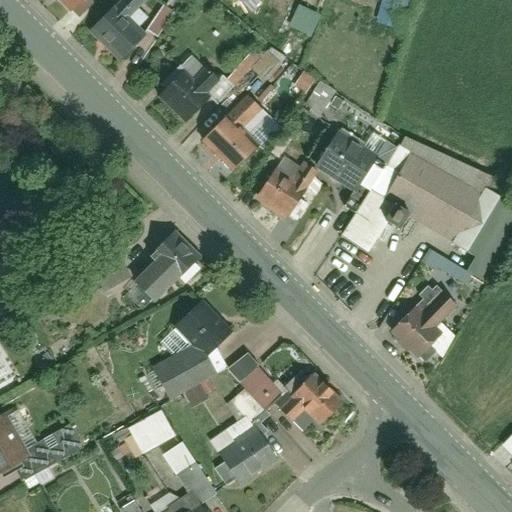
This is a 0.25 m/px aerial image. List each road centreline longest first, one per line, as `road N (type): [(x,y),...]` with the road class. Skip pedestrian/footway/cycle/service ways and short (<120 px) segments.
road 1 (tertiary): [(400,406),(0,16)]
road 2 (tertiary): [(501,511),(400,406)]
